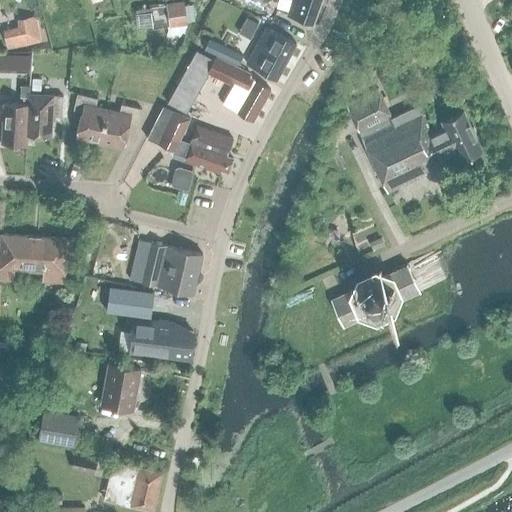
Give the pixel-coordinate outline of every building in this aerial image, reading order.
[(312,25),(321,0),(291,0),(286,16),(312,25)] [(169,27),(188,25),(184,1),(166,3),(169,27)] [(243,30),(253,35),(260,22),(250,17),(243,30)] [(275,81),(296,44),(268,29),(248,66),(275,81)] [(425,56),(421,48),(418,50),(415,43),(418,42),(414,34),(395,44),(399,51),(402,50),(405,56),(403,58),(406,65),(425,56)] [(241,56),(208,41),(203,52),(236,67),(241,56)] [(196,50),(168,103),(186,113),(207,74),(214,59),(199,51),(196,50)] [(0,55),(0,71),(28,72),(28,56),(0,55)] [(214,59),(207,74),(231,86),(223,104),(252,121),(270,90),(248,80),(250,75),(214,59)] [(32,79),(31,91),(40,92),(41,80),(32,79)] [(26,136),(29,94),(29,86),(20,86),(20,98),(22,98),(22,104),(3,103),(1,144),(26,146),(26,136)] [(424,171),(458,156),(444,126),(431,132),(418,107),(392,119),(378,90),(345,105),(388,195),(427,176),(424,171)] [(29,94),(26,136),(50,137),(52,117),(61,117),(62,96),(29,94)] [(75,138),(99,143),(107,110),(95,107),(97,99),(76,94),(73,110),(81,112),(75,138)] [(99,143),(123,149),(129,123),(137,125),(141,109),(120,104),(119,112),(107,110),(99,143)] [(162,107),(147,138),(158,143),(162,135),(177,142),(178,142),(179,140),(189,119),(162,107)] [(444,126),(458,156),(460,160),(481,150),(462,111),(441,121),(444,126)] [(178,142),(173,155),(184,159),(183,162),(220,174),(221,171),(227,173),(233,159),(226,156),(233,139),(197,125),(190,143),(179,140),(178,142)] [(178,164),(172,184),(190,190),(196,170),(178,164)] [(0,234),(0,241),(0,280),(13,281),(14,270),(42,272),(42,281),(64,283),(65,274),(68,239),(40,237),(29,236),(28,236),(0,234)] [(192,295),(202,254),(140,240),(131,281),(192,295)] [(407,263),(341,294),(331,298),(344,328),(420,292),(407,263)] [(115,289),(111,308),(151,316),(154,296),(115,289)] [(178,322),(131,318),(128,352),(191,358),(193,331),(178,322)] [(21,338),(14,350),(27,358),(34,346),(21,338)] [(75,343),(74,351),(84,352),(85,344),(75,343)] [(100,405),(132,411),(139,369),(108,363),(100,405)] [(74,447),(80,416),(43,409),(37,441),(74,447)] [(95,474),(98,460),(74,455),(71,469),(95,474)] [(121,503),(152,511),(160,474),(129,466),(129,467),(112,463),(104,499),(121,503)] [(0,511),(19,511),(15,493),(0,496),(0,511)] [(47,504),(62,504),(62,495),(47,495),(47,504)]
